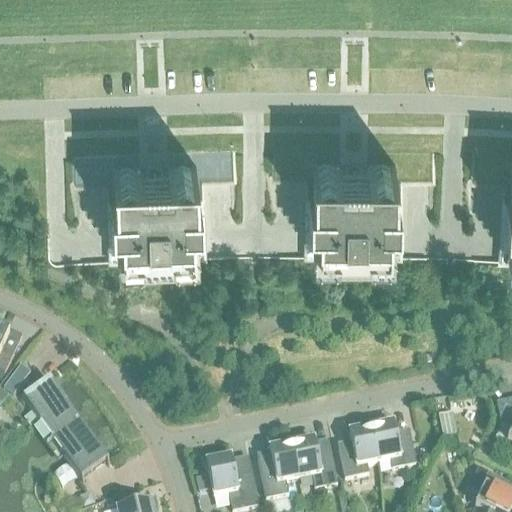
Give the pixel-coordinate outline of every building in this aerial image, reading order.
[(311,166),(311,168),(313,168),(313,194),(308,194),(308,215),(310,215),(310,212),(318,212),(318,245),(337,245),(337,251),(368,251),(369,245),(388,245),(388,213),(396,213),(396,216),(397,216),(398,195),(393,195),(393,168),(395,168),(395,166),(367,166),(367,168),(368,168),(368,176),(338,175),(338,168),(340,168),(340,166),(311,166)] [(141,248),(141,254),(173,253),(172,247),(192,246),(191,214),(198,214),(199,216),(200,216),(200,195),(195,196),(194,169),(196,169),(196,167),(167,168),(167,170),(169,170),(170,178),(139,179),(139,171),(141,171),(141,169),(112,170),(112,172),(114,172),(115,198),(110,198),(111,219),(113,219),(113,217),(120,216),(121,249),(141,248)] [(0,374),(4,376),(18,346),(7,341),(8,338),(0,333),(0,374)] [(20,368),(3,391),(13,398),(30,375),(20,368)] [(50,385),(23,404),(51,443),(78,424),(50,385)] [(511,402),(495,406),(500,427),(511,432),(511,433),(506,445),(511,447),(511,402)] [(78,424),(51,443),(79,482),(106,463),(78,424)] [(393,427),(371,431),(378,466),(389,464),(391,473),(416,468),(409,438),(396,441),(393,427)] [(378,466),(371,431),(348,436),(351,450),(338,453),(344,483),(368,478),(366,468),(378,466)] [(455,437),(441,440),(442,445),(458,452),(455,437)] [(293,442),(290,442),(298,483),(311,480),(314,493),(337,488),(328,448),(315,451),(313,444),(307,445),(307,444),(307,442),(304,442),(300,441),(297,441),(293,442)] [(298,483),(290,442),(286,443),(283,444),(280,446),(277,447),(274,450),(275,451),(275,452),(269,453),(270,460),(257,463),(265,503),(288,498),(285,486),(298,483)] [(208,478),(213,501),(228,498),(230,511),(248,511),(258,510),(249,465),(231,468),(230,461),(224,462),(224,461),(224,460),(220,460),(217,459),(213,459),(210,459),(206,460),(203,461),(200,462),(200,463),(201,463),(207,478),(208,478)] [(511,511),(511,504),(509,503),(511,496),(511,488),(477,472),(467,493),(480,499),(474,511),(475,511),(474,511),(511,511)] [(157,511),(157,510),(157,507),(156,503),(154,500),(153,501),(154,502),(139,507),(139,508),(123,511),(157,511)]
